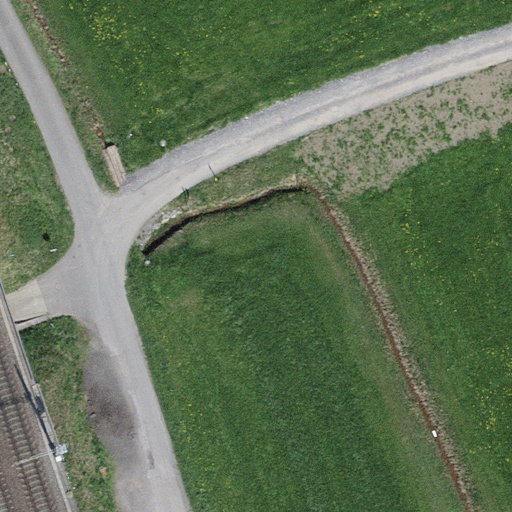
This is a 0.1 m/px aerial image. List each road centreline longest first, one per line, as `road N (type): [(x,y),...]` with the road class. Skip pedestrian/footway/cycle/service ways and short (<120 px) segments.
road 1 (track): [(511,47),(253,144),(100,230),(0,16)]
road 2 (residential): [(100,230),(103,282),(171,511)]
